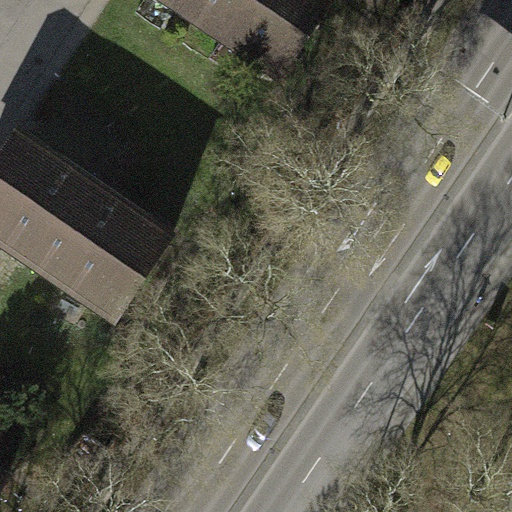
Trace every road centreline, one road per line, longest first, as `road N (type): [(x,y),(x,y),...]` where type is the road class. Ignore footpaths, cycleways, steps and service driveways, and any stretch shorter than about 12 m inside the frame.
road 1 (primary): [(511,33),(185,511)]
road 2 (primary): [(283,511),(511,177)]
